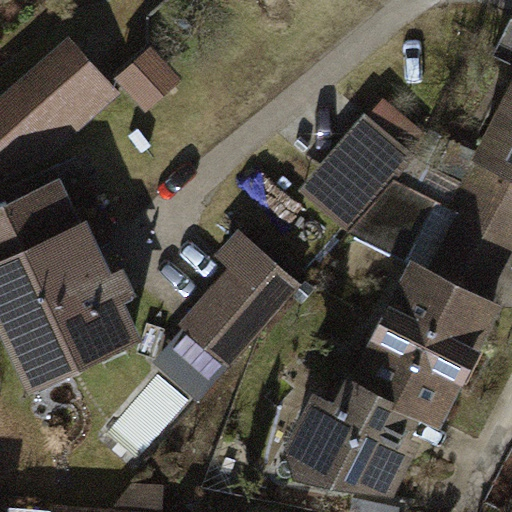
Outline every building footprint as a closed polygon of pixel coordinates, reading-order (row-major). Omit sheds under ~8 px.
[(64,63),(0,119),(0,168),(88,91),(64,63)] [(511,87),(353,409),(318,391),(292,444),(396,495),(511,261),(511,87)] [(376,116),(330,166),(370,203),(417,153),(376,116)] [(67,183),(0,214),(0,317),(37,395),(143,345),(67,183)] [(258,245),(163,368),(204,400),(300,277),(258,245)]
